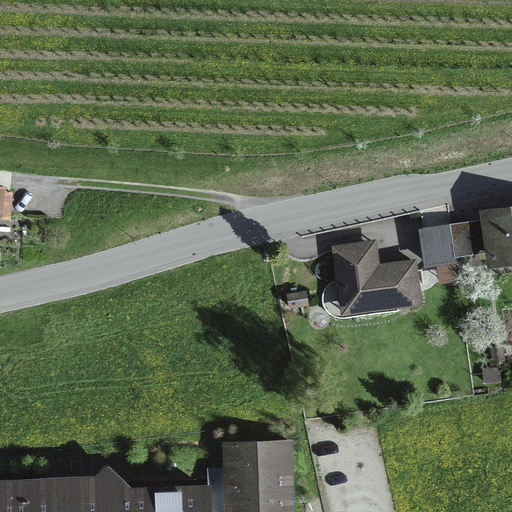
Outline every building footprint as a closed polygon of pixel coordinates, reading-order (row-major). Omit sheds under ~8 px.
[(511,212),(485,216),(484,210),(448,214),(450,230),(454,256),(464,255),(465,266),(511,260),(511,212)] [(454,256),(450,230),(423,233),(427,263),(455,260),(454,256)] [(349,305),(395,298),(396,305),(418,302),(413,261),(370,267),(366,243),(333,247),(338,280),(345,279),(349,305)] [(218,511),(290,511),(287,440),(225,442),(227,489),(218,489),(218,511)] [(34,481),(0,482),(0,511),(218,511),(218,489),(34,495),(34,481)]
